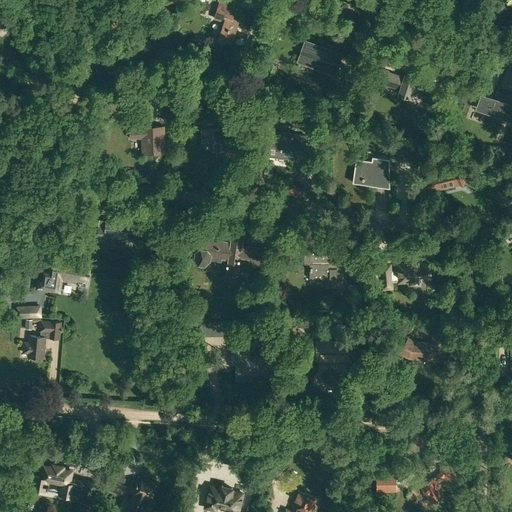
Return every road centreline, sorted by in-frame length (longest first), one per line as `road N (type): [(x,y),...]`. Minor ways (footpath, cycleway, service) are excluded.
road 1 (residential): [(481,511),(471,254),(459,235),(31,178)]
road 2 (track): [(511,418),(0,404)]
road 3 (track): [(0,241),(118,0)]
road 4 (residential): [(511,47),(375,0)]
